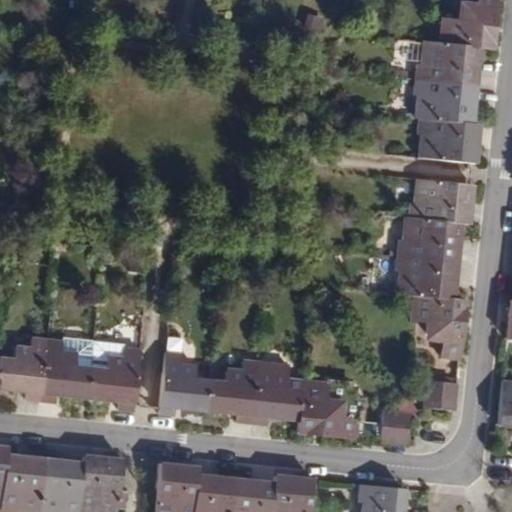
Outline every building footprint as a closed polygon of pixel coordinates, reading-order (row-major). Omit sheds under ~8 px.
[(446,15),(443,41),(481,45),(494,46),(498,0),(463,0),(459,4),(458,17),(446,15)] [(481,45),(443,41),(425,39),(422,65),(418,65),(417,81),(476,88),(481,45)] [(417,121),(420,121),(473,127),(476,88),(417,81),(415,98),(419,98),(417,121)] [(473,127),(420,121),(419,138),(422,139),(420,162),(476,168),(480,127),(473,127)] [(412,206),(410,222),(462,227),(470,228),(474,188),(418,182),(415,207),(412,206)] [(462,227),(410,222),(406,222),(404,246),(400,245),(398,261),(458,267),(462,227)] [(458,267),(398,261),(397,276),(401,276),(399,298),(416,300),(455,304),(458,267)] [(455,304),(416,300),(414,326),(426,327),(424,338),(429,346),(442,347),(440,363),(462,364),(468,306),(455,304)] [(25,401),(40,403),(46,342),(30,340),(30,350),(14,349),(13,362),(0,359),(0,391),(26,394),(25,401)] [(63,343),(46,342),(40,403),(54,404),(55,398),(87,401),(93,343),(64,340),(63,343)] [(93,343),(87,401),(117,404),(117,410),(133,412),(140,351),(123,350),(123,346),(93,343)] [(209,413),(212,381),(196,380),(197,367),(181,365),(181,356),(166,354),(160,414),(175,416),(176,410),(209,413)] [(238,423),(256,424),(262,364),(245,362),(244,372),(228,370),(227,383),(212,381),(209,413),(238,416),(238,423)] [(290,367),(262,364),(256,424),(269,426),(270,419),(300,422),(304,384),(304,380),(289,379),(290,367)] [(460,383),(429,380),(426,408),(457,411),(460,383)] [(304,384),(300,422),(299,435),(358,441),(359,421),(344,420),(345,407),(342,400),(328,399),(329,386),(304,384)] [(511,385),(504,384),(499,429),(511,430),(511,385)] [(409,416),(381,414),(378,443),(406,445),(409,416)] [(39,511),(44,461),(5,457),(0,509),(0,511),(39,511)] [(83,457),(82,465),(77,511),(115,511),(121,461),(83,457)] [(44,461),(39,511),(77,511),(82,465),(44,461)] [(193,511),(197,477),(198,469),(159,465),(154,511),(193,511)] [(232,511),(236,481),(197,477),(193,511),(232,511)] [(274,485),(271,511),(310,511),(314,481),(275,477),(274,485)] [(236,481),(232,511),(271,511),(274,485),(236,481)] [(400,511),(401,511),(403,490),(359,486),(357,506),(362,506),(361,511),(400,511)]
